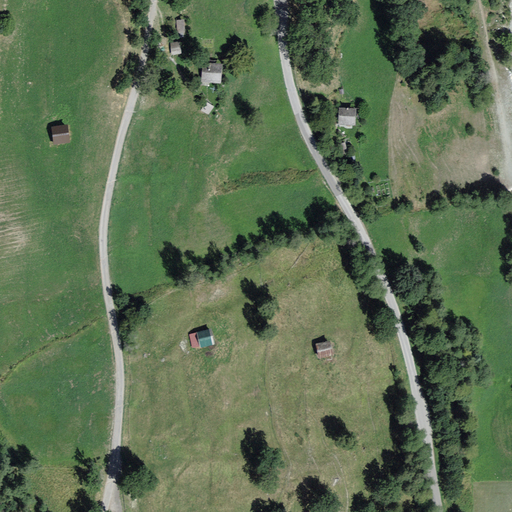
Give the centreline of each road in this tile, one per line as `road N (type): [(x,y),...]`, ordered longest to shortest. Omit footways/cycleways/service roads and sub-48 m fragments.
road 1 (tertiary): [(278,0),(297,110),(379,264),(413,367),(442,511)]
road 2 (track): [(109,511),(122,377),(106,261),(109,196),(158,0)]
